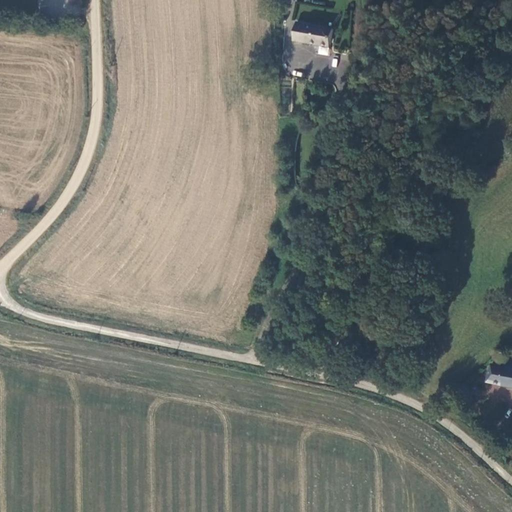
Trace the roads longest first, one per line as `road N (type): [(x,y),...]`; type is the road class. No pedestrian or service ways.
road 1 (unclassified): [(511,477),(453,428),(330,376),(33,316),(0,302)]
road 2 (unclassified): [(94,0),(98,98),(87,158),(52,216),(0,275)]
